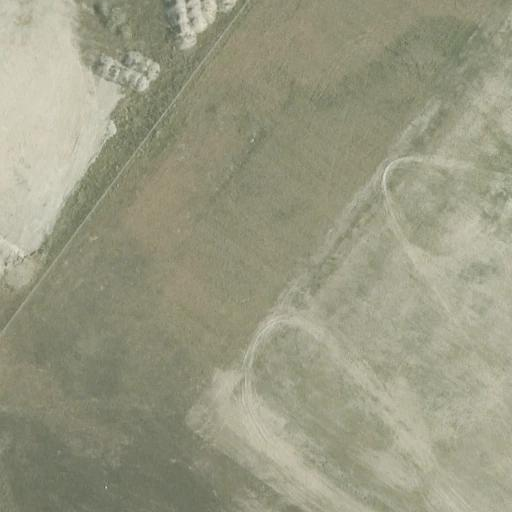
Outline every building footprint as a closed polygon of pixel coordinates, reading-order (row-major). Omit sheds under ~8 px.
[(266,0),(239,0),(237,4),(257,17),(268,1),(266,0)] [(0,10),(0,44),(18,49),(25,16),(0,10)] [(132,301),(240,135),(198,108),(91,274),(132,301)] [(279,276),(325,205),(313,198),(320,187),(278,160),(225,243),(220,246),(188,296),(183,300),(169,322),(184,341),(191,345),(221,320),(241,289),(252,280),(265,288),(279,276)] [(21,395),(36,375),(28,369),(13,389),(21,395)] [(0,450),(82,500),(104,466),(0,402),(0,450)]
